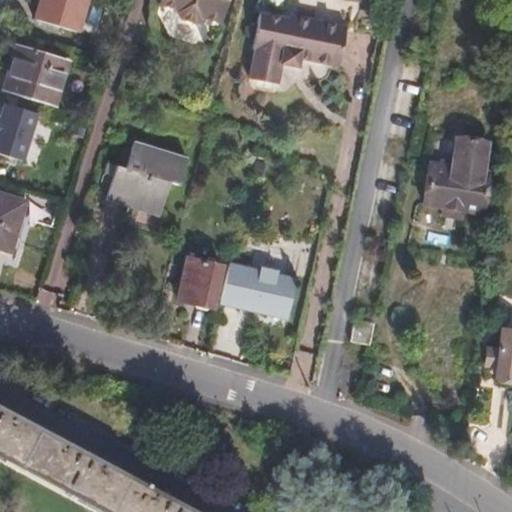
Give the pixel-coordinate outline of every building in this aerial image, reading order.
[(82,0),(36,0),(29,22),(71,35),(82,0)] [(153,0),(151,10),(168,17),(170,24),(184,30),(190,28),(193,25),(212,31),(221,0),(153,0)] [(243,80),(271,86),(275,65),(293,68),(294,59),(332,66),(339,28),(283,17),(282,20),(254,14),(247,50),(249,51),(243,80)] [(0,93),(46,108),(61,63),(12,47),(0,83),(0,93)] [(48,138),(74,147),(80,130),(53,121),(48,138)] [(40,137),(0,124),(0,165),(28,174),(40,137)] [(431,209),(450,212),(470,215),(477,177),(473,177),(478,148),(443,142),(438,170),(419,167),(412,205),(431,209)] [(111,166),(107,176),(99,200),(152,218),(164,184),(173,187),(182,160),(131,143),(122,170),(111,166)] [(258,174),(261,161),(247,158),(244,171),(258,174)] [(99,173),(107,176),(111,166),(102,163),(99,173)] [(37,173),(33,186),(51,192),(55,179),(37,173)] [(0,250),(3,252),(9,233),(19,203),(0,197),(0,250)] [(449,222),(450,212),(431,209),(429,218),(449,222)] [(16,235),(9,233),(3,252),(0,250),(0,260),(7,263),(16,235)] [(214,272),(218,257),(186,248),(182,262),(214,272)] [(202,312),(214,272),(182,262),(170,303),(202,312)] [(224,266),(215,306),(235,311),(236,307),(245,309),(244,313),(281,322),(290,280),(254,272),(253,276),(243,274),(244,270),(224,266)] [(371,344),(375,321),(356,318),(352,340),(371,344)] [(511,323),(492,321),(491,333),(511,335),(511,323)] [(511,383),(511,335),(491,333),(489,354),(478,352),(476,368),(487,370),(485,382),(505,384),(505,382),(511,383)] [(0,461),(93,511),(192,511),(0,408),(0,461)]
